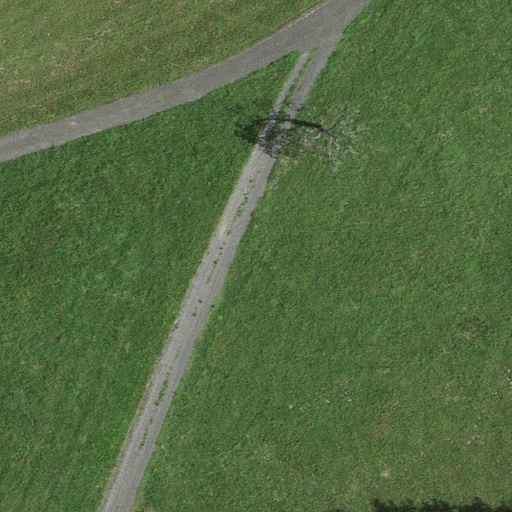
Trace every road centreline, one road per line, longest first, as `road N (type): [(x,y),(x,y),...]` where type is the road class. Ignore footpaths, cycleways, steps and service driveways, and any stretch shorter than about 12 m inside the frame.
road 1 (track): [(119,511),(333,11)]
road 2 (track): [(0,150),(218,78),(350,0)]
